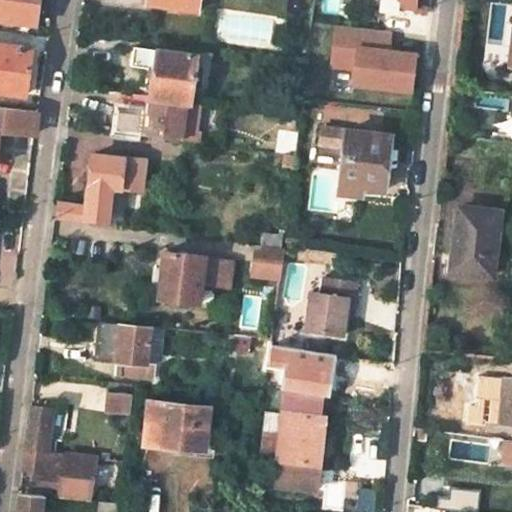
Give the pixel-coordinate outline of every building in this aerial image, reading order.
[(0,0),(0,20),(35,25),(38,0),(0,0)] [(195,12),(196,0),(147,0),(147,5),(195,12)] [(414,6),(414,0),(380,0),(380,8),(394,9),(395,5),(414,6)] [(389,33),(335,27),(331,68),(354,70),(353,85),(410,91),(414,55),(387,52),(389,33)] [(0,90),(25,94),(31,51),(0,47),(0,90)] [(157,69),(153,97),(187,103),(191,103),(197,57),(132,48),(130,65),(157,69)] [(115,132),(181,141),(187,103),(153,97),(150,112),(119,107),(115,132)] [(187,103),(181,141),(194,143),(200,105),(191,103),(187,103)] [(0,134),(36,139),(39,114),(0,109),(0,134)] [(389,137),(321,130),(319,144),(343,147),(339,193),(383,197),(389,137)] [(141,191),(145,161),(95,154),(87,204),(58,201),(55,220),(108,227),(113,188),(141,191)] [(293,157),(277,155),(276,167),(292,170),(293,157)] [(490,274),(498,213),(457,209),(450,269),(490,274)] [(252,247),(249,277),(279,281),(282,251),(252,247)] [(225,287),(228,260),(160,251),(154,297),(195,303),(198,284),(225,287)] [(305,330),(341,334),(347,296),(354,297),(355,281),(323,278),(321,293),(310,292),(305,330)] [(351,316),(354,297),(347,296),(344,315),(351,316)] [(122,375),(155,379),(157,362),(147,361),(152,326),(123,322),(123,325),(102,322),(98,356),(124,360),(122,375)] [(233,353),(251,355),(254,338),(235,336),(233,353)] [(284,390),(319,396),(326,352),(291,347),(284,390)] [(484,423),(511,426),(511,381),(490,379),(484,423)] [(128,415),(130,395),(106,391),(103,411),(128,415)] [(53,407),(31,405),(23,468),(31,469),(29,486),(59,490),(58,498),(87,502),(93,457),(47,451),(53,407)] [(201,456),(206,413),(145,406),(139,449),(201,456)] [(314,463),(320,416),(282,412),(276,458),(314,463)] [(17,511),(41,511),(43,496),(20,493),(17,511)] [(99,503),(97,511),(123,511),(124,506),(99,503)]
